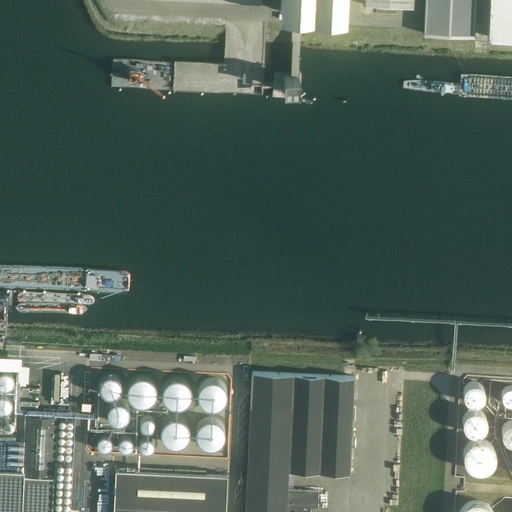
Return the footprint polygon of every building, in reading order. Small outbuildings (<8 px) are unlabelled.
[(280,0),(280,12),(292,12),(292,27),(291,38),(291,39),(293,39),(291,74),(291,75),(284,75),(283,89),(284,89),(284,94),(298,94),(298,89),(299,75),(297,75),(299,39),(300,27),(301,13),(312,13),(313,0),(280,0)] [(313,0),(312,13),(345,15),(345,0),(313,0)] [(425,0),(424,33),(474,35),(475,0),(425,0)] [(511,0),(488,0),(487,37),(511,37),(511,0)] [(0,388),(1,389),(2,389),(3,389),(4,389),(5,389),(6,389),(7,389),(8,389),(10,388),(10,387),(11,387),(12,386),(12,385),(13,384),(13,383),(14,383),(14,382),(14,381),(14,380),(14,379),(14,378),(13,377),(13,376),(13,375),(12,374),(11,373),(10,372),(8,371),(7,371),(6,370),(4,370),(2,370),(2,371),(1,371),(0,371),(0,388)] [(245,511),(310,511),(311,507),(318,507),(319,491),(287,489),(288,471),(350,474),(355,377),(252,372),(251,406),(245,511)] [(99,383),(99,384),(99,385),(99,386),(100,387),(100,388),(100,389),(101,390),(102,391),(102,392),(103,393),(104,393),(106,394),(107,395),(108,395),(110,395),(112,395),(113,395),(114,394),(115,394),(116,393),(117,393),(118,392),(119,391),(119,390),(120,389),(120,388),(121,387),(121,386),(121,385),(121,384),(121,383),(121,382),(121,381),(120,380),(120,379),(119,378),(119,377),(118,376),(117,376),(116,375),(115,374),(114,374),(113,374),(112,373),(111,373),(110,373),(109,373),(108,373),(107,374),(106,374),(105,374),(104,375),(103,376),(102,376),(102,377),(101,378),(100,379),(100,380),(100,381),(99,382),(99,383)] [(127,387),(127,389),(127,390),(127,391),(127,393),(128,394),(129,396),(129,397),(130,398),(131,399),(132,400),(133,401),(135,402),(136,402),(137,403),(139,403),(140,403),(142,403),(143,403),(145,403),(146,403),(147,402),(149,402),(150,401),(151,400),(152,399),(153,398),(154,397),(155,396),(155,394),(156,393),(156,392),(156,390),(157,389),(156,387),(156,386),(156,384),(155,383),(155,382),(154,380),(153,379),(152,378),(151,377),(150,376),(149,375),(147,375),(146,374),(145,374),(143,374),(142,374),(140,374),(139,374),(137,374),(136,375),(135,375),(133,376),(132,377),(131,378),(130,379),(129,380),(129,382),(128,383),(127,384),(127,386),(127,387)] [(162,389),(162,390),(162,392),(162,393),(162,395),(163,396),(163,397),(164,399),(165,400),(166,401),(167,402),(168,403),(169,403),(171,404),(172,405),(174,405),(175,405),(176,405),(178,405),(179,405),(181,405),(182,404),(183,403),(185,403),(186,402),(187,401),(188,400),(189,399),(189,397),(190,396),(191,395),(191,393),(191,392),(191,390),(191,389),(191,387),(191,386),(190,385),(189,383),(189,382),(188,381),(187,380),(186,379),(185,378),(183,377),(182,377),(181,376),(179,376),(178,376),(176,376),(175,376),(174,376),(172,376),(171,377),(169,377),(168,378),(167,379),(166,380),(165,381),(164,382),(163,383),(163,385),(162,386),(162,387),(162,389)] [(197,391),(197,392),(197,394),(197,395),(198,397),(198,398),(199,399),(199,401),(200,402),(201,403),(202,404),(204,405),(205,405),(206,406),(207,406),(209,407),(210,407),(212,407),(213,407),(215,407),(216,406),(217,406),(219,405),(220,405),(221,404),(222,403),(223,402),(224,401),(225,399),(226,398),(226,397),(226,395),(227,394),(227,392),(227,391),(226,389),(226,388),(226,387),(225,385),(224,384),(223,383),(222,382),(221,381),(220,380),(219,379),(217,379),(216,378),(215,378),(213,377),(212,377),(210,377),(209,378),(207,378),(206,379),(205,379),(204,380),(202,381),(201,382),(200,383),(199,384),(199,385),(198,387),(198,388),(197,389),(197,391)] [(501,394),(501,395),(501,396),(502,396),(502,397),(502,398),(502,399),(503,400),(504,401),(505,402),(507,403),(509,403),(510,404),(511,403),(511,385),(510,386),(509,386),(507,386),(505,387),(505,388),(504,388),(503,389),(503,390),(502,390),(502,391),(502,392),(502,393),(501,394)] [(464,396),(464,397),(464,398),(464,399),(464,400),(465,401),(465,402),(466,403),(466,404),(467,405),(468,405),(469,406),(470,406),(471,407),(472,407),(473,408),(474,408),(475,408),(476,408),(477,408),(478,407),(479,407),(480,406),(481,406),(482,405),(483,404),(484,403),(484,402),(485,401),(485,400),(485,399),(486,398),(486,397),(486,396),(485,395),(485,394),(485,393),(484,392),(484,391),(483,390),(482,389),(481,388),(480,387),(479,387),(478,387),(477,386),(476,386),(475,386),(474,386),(473,386),(472,387),(471,387),(470,387),(469,388),(468,389),(467,389),(466,390),(466,391),(465,392),(465,393),(464,394),(464,395),(464,396)] [(0,413),(1,413),(2,413),(3,413),(4,413),(5,412),(7,412),(8,411),(8,410),(9,410),(10,409),(10,408),(11,407),(11,406),(11,405),(11,404),(11,403),(11,402),(11,401),(11,400),(10,399),(10,398),(9,397),(8,397),(8,396),(7,395),(6,395),(5,394),(4,394),(3,394),(2,394),(1,394),(0,393),(0,413)] [(107,410),(107,411),(107,412),(107,413),(107,415),(108,416),(108,417),(109,417),(109,418),(110,419),(111,420),(112,420),(113,421),(114,421),(115,422),(116,422),(117,422),(118,422),(119,422),(120,422),(121,422),(122,421),(123,421),(124,420),(125,420),(126,419),(126,418),(127,417),(128,417),(128,416),(128,415),(129,413),(129,412),(129,411),(129,410),(129,409),(128,408),(128,407),(128,406),(127,405),(126,404),(125,403),(124,402),(123,402),(122,401),(121,401),(120,401),(119,400),(118,400),(117,400),(116,401),(115,401),(114,401),(113,402),(112,402),(111,403),(110,404),(109,404),(109,405),(108,406),(108,407),(107,408),(107,409),(107,410)] [(463,420),(463,421),(463,422),(463,423),(463,425),(463,426),(464,427),(465,428),(465,429),(466,430),(467,431),(468,431),(469,432),(470,432),(471,433),(472,433),(474,433),(475,433),(476,433),(477,433),(478,433),(480,432),(481,432),(482,431),(483,431),(484,430),(484,429),(485,428),(486,427),(486,426),(487,425),(487,423),(487,422),(487,421),(487,420),(487,419),(487,417),(486,416),(486,415),(485,414),(484,413),(484,412),(483,411),(482,411),(481,410),(480,410),(478,409),(477,409),(476,409),(475,409),(474,409),(472,409),(471,409),(470,410),(469,410),(468,411),(467,411),(466,412),(465,413),(465,414),(464,415),(463,416),(463,417),(463,419),(463,420)] [(56,416),(26,415),(24,471),(24,475),(54,476),(56,416)] [(140,422),(140,423),(140,424),(140,425),(140,426),(141,427),(142,428),(143,429),(144,430),(146,431),(147,431),(149,431),(150,430),(152,429),(153,428),(154,427),(155,426),(155,425),(155,424),(155,423),(155,422),(155,421),(155,420),(154,419),(153,418),(152,417),(150,416),(149,415),(147,415),(146,415),(145,416),(144,416),(143,417),(142,418),(141,418),(141,419),(140,420),(140,421),(140,422)] [(160,428),(160,430),(160,431),(160,433),(160,434),(161,435),(162,437),(162,438),(163,439),(164,440),(165,441),(166,442),(168,443),(169,443),(170,444),(172,444),(173,444),(175,445),(176,444),(178,444),(179,444),(180,443),(182,443),(183,442),(184,441),(185,440),(186,439),(187,438),(188,437),(188,435),(189,434),(189,433),(189,431),(190,430),(189,428),(189,427),(189,425),(188,424),(188,423),(187,421),(186,420),(185,419),(184,418),(183,417),(182,417),(180,416),(179,415),(178,415),(176,415),(175,415),(173,415),(172,415),(170,415),(169,416),(168,417),(166,417),(165,418),(164,419),(163,420),(162,421),(162,423),(161,424),(161,425),(160,427),(160,428)] [(195,430),(195,431),(195,433),(195,434),(196,435),(196,437),(197,438),(198,439),(199,441),(200,442),(201,443),(202,443),(203,444),(204,445),(206,445),(207,446),(209,446),(210,446),(211,446),(213,446),(214,445),(216,445),(217,444),(218,443),(219,443),(221,442),(222,441),(222,439),(223,438),(224,437),(224,435),(225,434),(225,433),(225,431),(225,430),(225,428),(224,427),(224,425),(223,424),(222,423),(222,422),(221,421),(219,420),(218,419),(217,418),(216,417),(214,417),(213,417),(211,416),(210,416),(209,416),(207,417),(206,417),(204,417),(203,418),(202,419),(201,420),(200,421),(199,422),(198,423),(197,424),(196,425),(196,427),(195,428),(195,430)] [(13,425),(13,423),(12,422),(11,421),(9,420),(8,420),(6,420),(4,421),(3,422),(3,424),(3,425),(3,427),(4,428),(5,429),(7,430),(8,430),(10,430),(11,429),(13,427),(13,426),(13,425)] [(502,430),(502,431),(502,432),(502,433),(502,434),(502,435),(503,436),(503,437),(504,438),(505,438),(505,439),(506,440),(507,440),(508,440),(510,441),(511,441),(511,421),(510,422),(509,422),(508,422),(507,423),(506,423),(505,424),(504,425),(503,426),(503,427),(502,428),(502,429),(502,430)] [(96,441),(96,442),(97,443),(97,444),(97,445),(98,446),(99,447),(100,448),(101,449),(103,449),(104,449),(106,449),(107,449),(108,448),(110,447),(111,446),(111,445),(111,444),(112,444),(112,443),(112,441),(112,440),(112,439),(111,438),(111,437),(110,437),(110,436),(109,435),(108,435),(107,434),(106,434),(104,434),(103,434),(102,434),(101,434),(100,435),(99,435),(99,436),(98,437),(97,438),(97,439),(97,440),(96,441)] [(118,442),(118,443),(118,444),(118,445),(118,446),(119,447),(120,448),(121,449),(122,449),(122,450),(124,450),(125,450),(127,450),(128,450),(130,449),(131,448),(132,447),(132,446),(133,445),(133,444),(133,443),(133,442),(133,441),(132,440),(132,439),(131,437),(130,436),(129,436),(128,436),(128,435),(127,435),(125,435),(124,435),(123,435),(122,436),(121,436),(120,437),(120,438),(119,439),(118,440),(118,441),(118,442)] [(139,443),(139,444),(139,445),(139,446),(140,448),(141,449),(142,450),(144,451),(145,451),(146,451),(148,451),(149,451),(151,450),(151,449),(152,449),(152,448),(153,448),(153,447),(154,446),(154,445),(154,444),(154,443),(154,442),(154,441),(153,440),(153,439),(152,439),(152,438),(151,438),(151,437),(150,437),(149,437),(148,436),(147,436),(146,436),(145,436),(144,437),(142,437),(142,438),(141,438),(141,439),(140,439),(140,440),(139,441),(139,442),(139,443)] [(463,453),(463,455),(463,456),(463,458),(464,460),(464,461),(465,463),(466,464),(467,465),(468,466),(469,468),(470,468),(472,469),(473,470),(475,471),(476,471),(478,471),(479,471),(481,471),(483,471),(484,471),(486,470),(487,469),(488,468),(490,468),(491,466),(492,465),(493,464),(494,463),(494,461),(495,460),(495,458),(496,456),(496,455),(496,453),(495,452),(495,450),(494,449),(494,447),(493,446),(492,444),(491,443),(490,442),(488,441),(487,440),(486,440),(484,439),(483,439),(481,439),(479,438),(478,439),(476,439),(475,439),(473,440),(472,440),(470,441),(469,442),(468,443),(467,444),(466,446),(465,447),(464,449),(464,450),(463,452),(463,453)] [(51,511),(54,476),(24,475),(24,471),(0,469),(0,511),(51,511)] [(115,469),(113,511),(225,511),(228,475),(115,469)] [(493,511),(492,510),(492,509),(490,507),(489,506),(488,505),(486,504),(485,503),(483,502),(482,501),(480,501),(478,501),(476,501),(475,501),(473,501),(471,501),(469,502),(468,503),(466,504),(465,505),(464,506),(462,507),(461,509),(460,510),(460,511),(459,511),(493,511)]
